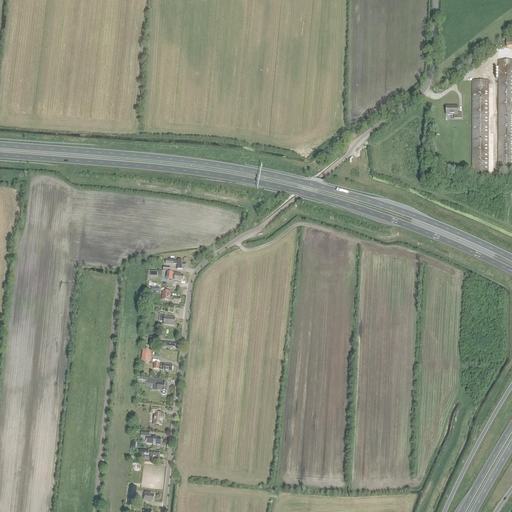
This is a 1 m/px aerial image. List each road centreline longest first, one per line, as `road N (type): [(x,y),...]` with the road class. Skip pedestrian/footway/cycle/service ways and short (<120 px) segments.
road 1 (unclassified): [(164,511),(191,278),(420,92),(430,71),(434,0)]
road 2 (trunk): [(0,154),(278,186),(415,228),(511,271)]
road 3 (trunk): [(511,258),(403,211),(308,183),(193,161),(0,145)]
road 4 (trunk): [(511,385),(444,511)]
